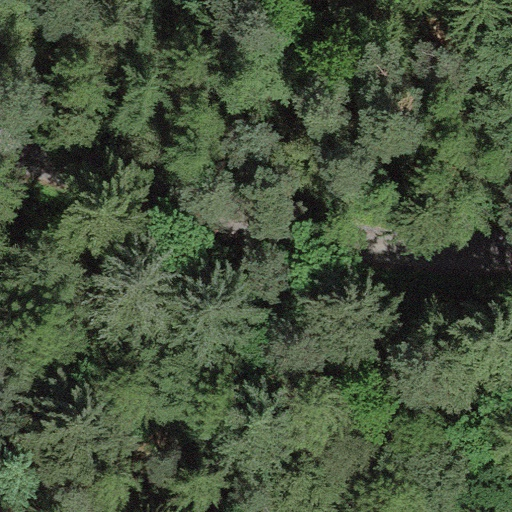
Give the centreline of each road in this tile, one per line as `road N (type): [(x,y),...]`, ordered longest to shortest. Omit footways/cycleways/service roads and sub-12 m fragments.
road 1 (track): [(0,150),(296,224),(511,238)]
road 2 (track): [(511,49),(342,0)]
